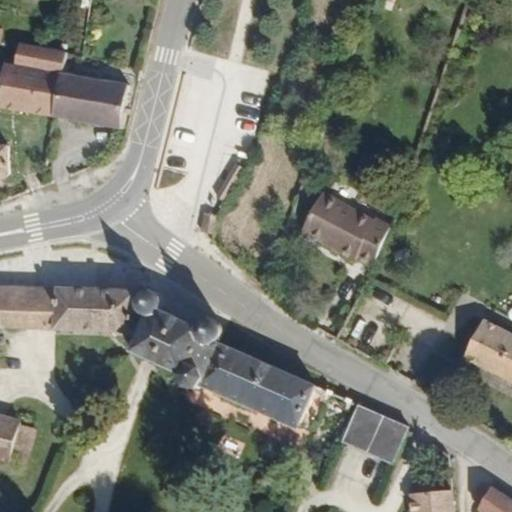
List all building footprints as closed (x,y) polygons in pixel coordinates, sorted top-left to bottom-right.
[(9,118),(69,126),(76,81),(79,61),(31,55),(27,77),(15,75),(9,118)] [(69,126),(136,136),(143,93),(76,81),(69,126)] [(0,190),(22,189),(20,157),(0,158),(0,190)] [(380,275),(389,257),(398,233),(383,226),(381,230),(328,208),(311,250),(362,272),(364,269),(380,275)] [(202,234),(214,236),(218,218),(206,215),(202,234)] [(0,334),(141,339),(143,315),(144,297),(0,294),(0,334)] [(511,338),(492,327),(473,362),(511,383),(511,338)] [(361,439),(406,460),(420,437),(372,415),(361,439)] [(16,466),(33,470),(41,436),(24,432),(25,427),(0,422),(0,467),(14,471),(16,466)] [(361,490),(366,464),(353,461),(348,487),(361,490)] [(493,511),(511,511),(511,500),(507,496),(493,511)] [(424,511),(459,511),(459,502),(423,505),(424,511)]
